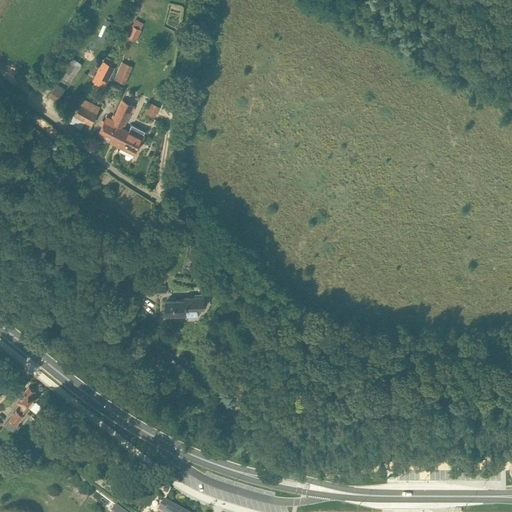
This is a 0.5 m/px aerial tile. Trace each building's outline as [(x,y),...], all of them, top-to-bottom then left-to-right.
[(132,25),(131,25),(126,36),(136,41),(142,30),(140,29),(144,23),(135,19),(132,25)] [(90,38),(98,41),(105,25),(97,22),(90,38)] [(111,27),(106,24),(101,35),(106,38),(111,27)] [(73,57),(61,77),(71,83),(83,63),(73,57)] [(102,61),(93,79),(106,85),(115,68),(102,61)] [(114,79),(125,84),(133,66),(122,61),(114,79)] [(40,74),(33,86),(42,91),(49,80),(40,74)] [(58,100),(65,90),(57,84),(50,95),(58,100)] [(83,98),(71,122),(80,128),(84,121),(92,124),(100,106),(83,98)] [(145,112),(156,117),(161,105),(151,100),(145,112)] [(127,122),(131,114),(135,106),(123,101),(116,115),(114,114),(112,118),(107,116),(98,133),(115,141),(120,131),(119,130),(121,126),(124,120),(125,121),(127,122)] [(122,126),(125,121),(124,120),(121,126),(119,130),(120,131),(115,141),(122,144),(120,147),(135,155),(145,134),(144,134),(145,131),(132,124),(129,130),(122,126)] [(186,308),(204,308),(204,296),(185,297),(185,300),(166,300),(166,314),(186,313),(186,308)] [(26,411),(39,396),(34,392),(35,391),(29,386),(17,401),(23,406),(21,407),(22,408),(19,412),(16,410),(5,424),(15,431),(19,425),(17,423),(23,415),(22,414),(25,410),(26,411)] [(446,387),(413,389),(414,415),(448,413),(446,387)] [(161,482),(156,479),(152,486),(157,489),(161,482)] [(181,511),(180,511),(164,503),(159,511),(181,511)]
